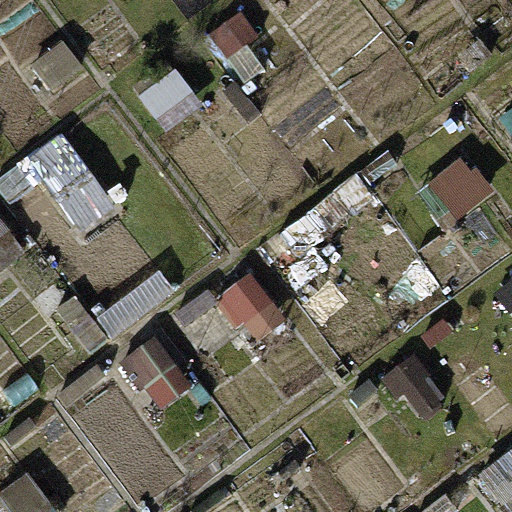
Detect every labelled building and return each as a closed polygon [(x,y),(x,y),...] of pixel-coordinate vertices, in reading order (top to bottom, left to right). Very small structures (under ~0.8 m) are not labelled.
[(183,68),(145,94),(170,130),(208,105),(183,68)] [(84,233),(121,206),(68,133),(0,181),(0,191),(27,229),(62,204),(84,233)] [(478,157),(437,177),(456,217),(497,197),(478,157)] [(117,338),(180,294),(165,271),(101,316),(117,338)] [(260,348),(294,318),(252,271),(218,300),(260,348)] [(168,336),(129,353),(155,412),(194,395),(168,336)] [(511,511),(511,452),(481,473),(507,511),(511,511)]
